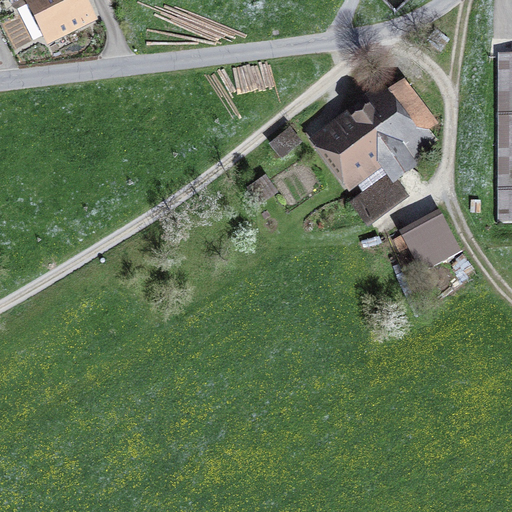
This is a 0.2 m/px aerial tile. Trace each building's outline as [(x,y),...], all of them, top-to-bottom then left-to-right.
[(29,0),(50,40),(90,20),(80,0),(29,0)] [(511,58),(496,58),(496,222),(511,222),(511,58)] [(323,143),(352,182),(383,159),(397,179),(411,168),(434,143),(423,129),(433,122),(403,84),(323,143)] [(272,146),(282,158),(300,143),(290,131),(272,146)] [(356,204),(370,222),(402,198),(388,180),(356,204)] [(407,236),(424,267),(454,250),(437,219),(407,236)]
